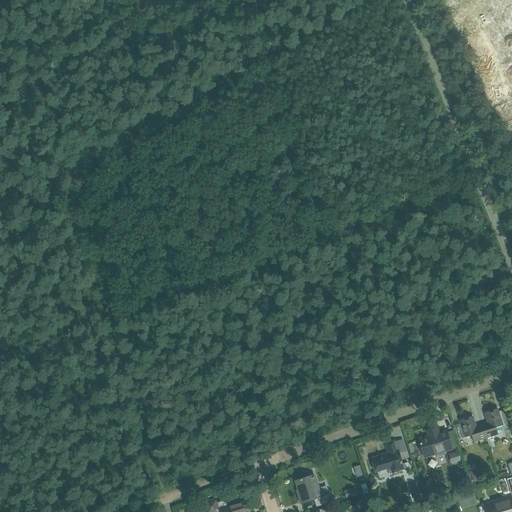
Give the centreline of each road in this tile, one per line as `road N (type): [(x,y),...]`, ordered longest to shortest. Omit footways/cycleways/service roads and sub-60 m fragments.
road 1 (unclassified): [(511,267),(402,0)]
road 2 (residential): [(261,467),(511,373)]
